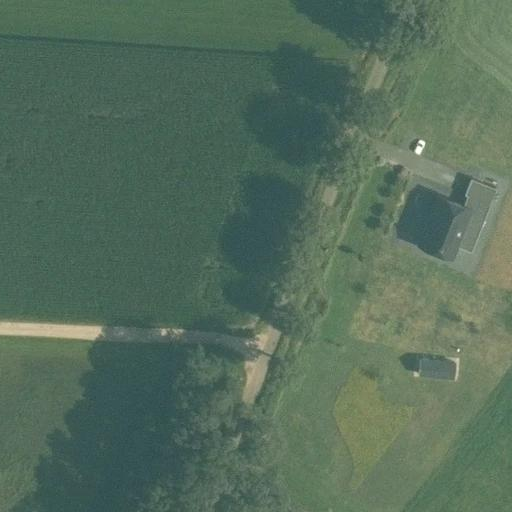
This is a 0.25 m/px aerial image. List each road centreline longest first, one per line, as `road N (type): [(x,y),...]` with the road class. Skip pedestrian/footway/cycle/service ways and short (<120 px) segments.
road 1 (unclassified): [(202,511),(405,0)]
road 2 (track): [(0,326),(266,343)]
